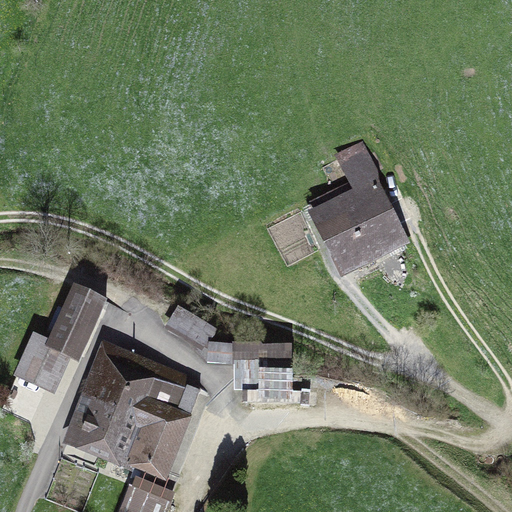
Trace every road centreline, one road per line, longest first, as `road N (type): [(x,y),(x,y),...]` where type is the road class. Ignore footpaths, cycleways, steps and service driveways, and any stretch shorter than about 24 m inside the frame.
road 1 (track): [(0,217),(67,224),(129,248),(225,301),(441,383),(511,419)]
road 2 (track): [(422,224),(451,299),(510,396),(504,430),(468,440),(341,413),(250,419),(219,396)]
road 3 (track): [(376,421),(499,511)]
road 4 (track): [(0,263),(96,284),(125,313)]
